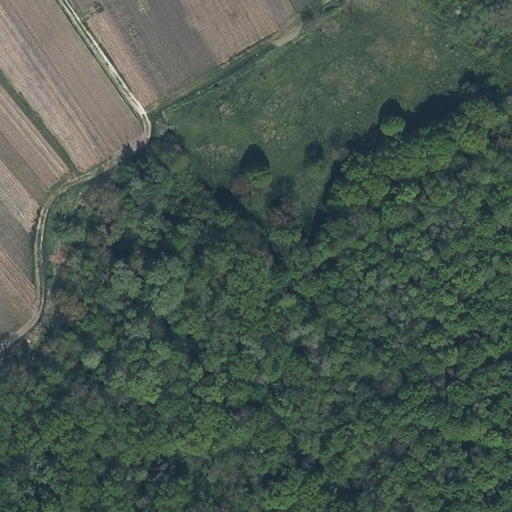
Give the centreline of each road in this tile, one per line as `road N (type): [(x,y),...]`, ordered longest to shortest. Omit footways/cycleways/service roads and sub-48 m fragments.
road 1 (track): [(71,0),(148,113),(333,0)]
road 2 (track): [(0,343),(26,327),(38,301),(45,213),(70,186),(146,135),(148,113)]
